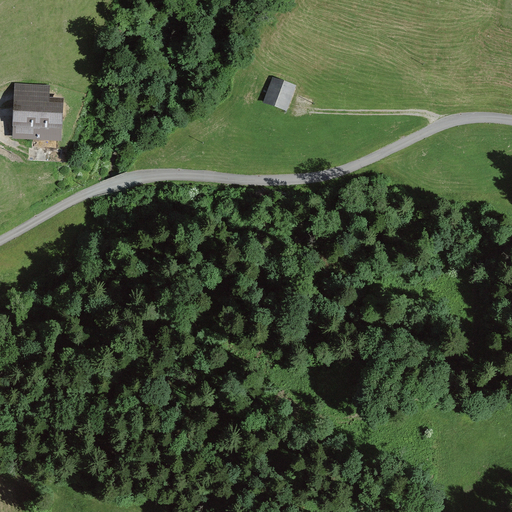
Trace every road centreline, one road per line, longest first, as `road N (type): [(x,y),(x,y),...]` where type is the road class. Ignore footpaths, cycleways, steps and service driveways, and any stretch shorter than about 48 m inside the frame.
road 1 (unclassified): [(511,120),(453,119),(321,175),(124,179),(0,241)]
road 2 (track): [(293,108),(423,111),(439,125)]
